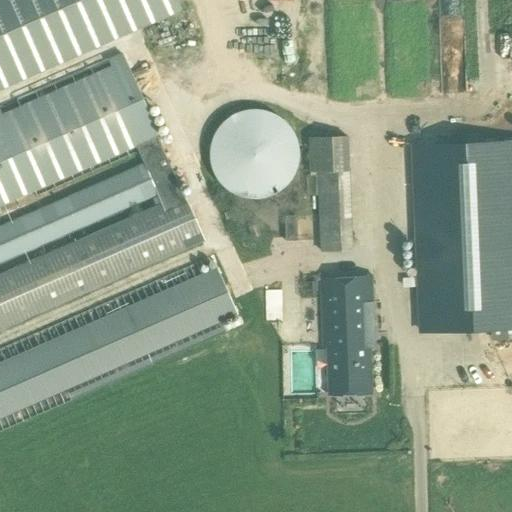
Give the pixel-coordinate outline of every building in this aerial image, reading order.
[(176,0),(0,0),(0,88),(180,10),(176,0)] [(273,0),(274,21),(295,21),(294,0),(273,0)] [(355,64),(364,63),(362,44),(352,45),(355,64)] [(122,54),(0,107),(0,214),(139,154),(144,164),(0,226),(0,264),(158,196),(162,205),(7,273),(0,275),(0,330),(131,273),(202,242),(204,241),(184,195),(183,196),(161,144),(122,54)] [(198,191),(279,202),(288,137),(214,127),(214,129),(206,128),(198,191)] [(348,135),(307,136),(308,172),(316,171),(319,251),(352,250),(348,135)] [(422,332),(511,328),(511,142),(415,147),(422,332)] [(317,194),(316,174),(305,175),(306,194),(317,194)] [(296,216),(284,216),(285,241),(297,241),(296,216)] [(216,268),(0,362),(0,417),(236,314),(228,296),(214,302),(209,292),(224,286),(216,268)] [(371,350),(376,350),(373,277),(321,280),(324,349),(329,349),(330,394),(373,393),(371,350)] [(421,286),(420,278),(404,278),(404,287),(421,286)] [(280,389),(312,388),(311,338),(279,339),(280,389)]
